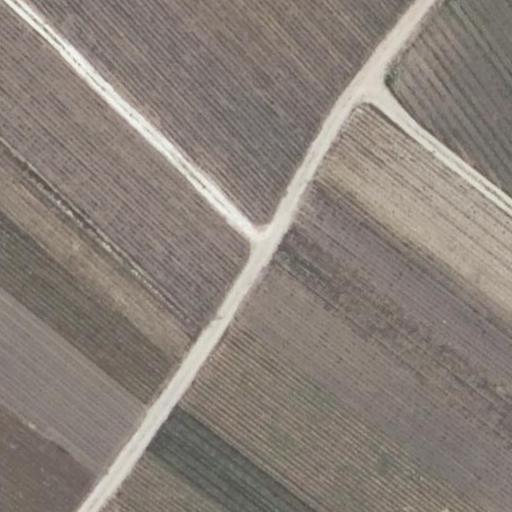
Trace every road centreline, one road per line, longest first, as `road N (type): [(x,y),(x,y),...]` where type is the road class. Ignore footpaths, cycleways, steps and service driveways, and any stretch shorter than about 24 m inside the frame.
road 1 (track): [(91,511),(233,315),(361,87),(433,0)]
road 2 (track): [(361,87),(511,208)]
